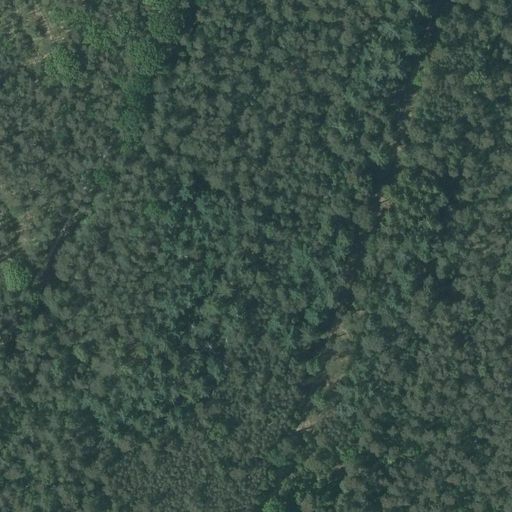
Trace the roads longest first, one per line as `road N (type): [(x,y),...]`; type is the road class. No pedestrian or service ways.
road 1 (track): [(271,511),(438,0)]
road 2 (unknown): [(0,358),(191,0)]
road 3 (unknown): [(29,0),(55,42),(60,72),(18,234)]
